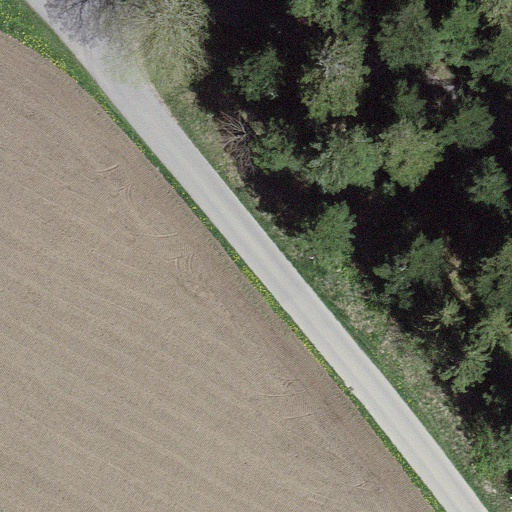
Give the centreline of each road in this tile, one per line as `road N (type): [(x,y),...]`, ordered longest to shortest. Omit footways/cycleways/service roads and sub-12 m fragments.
road 1 (track): [(473,511),(424,439),(107,55),(52,0)]
road 2 (unclassified): [(164,0),(511,132)]
